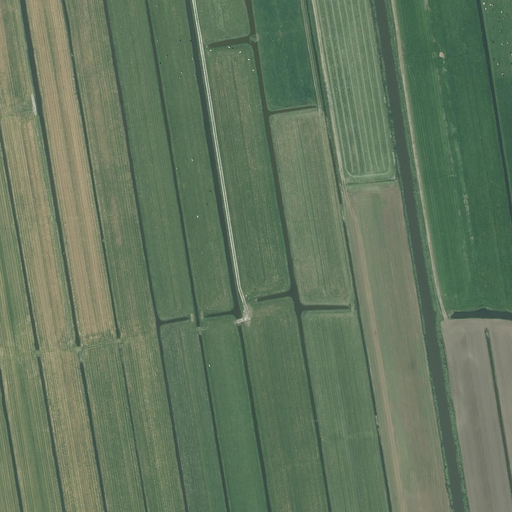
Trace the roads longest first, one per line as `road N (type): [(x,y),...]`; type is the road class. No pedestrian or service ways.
road 1 (track): [(17,0),(73,348),(126,338)]
road 2 (track): [(392,0),(435,280),(452,334)]
road 3 (track): [(232,322),(246,314),(193,0)]
road 4 (track): [(346,203),(312,0)]
